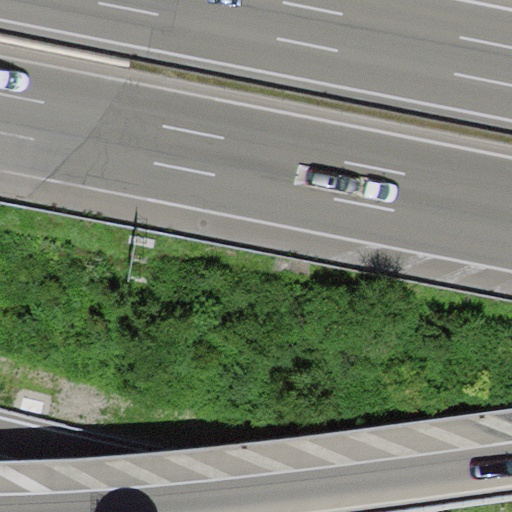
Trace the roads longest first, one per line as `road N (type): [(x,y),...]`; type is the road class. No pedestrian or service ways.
road 1 (motorway): [(0,108),(511,212)]
road 2 (motorway): [(0,509),(234,497),(511,460)]
road 3 (trunk): [(0,433),(321,511)]
road 4 (motorway): [(511,63),(192,0)]
road 5 (motorway): [(0,100),(80,0)]
